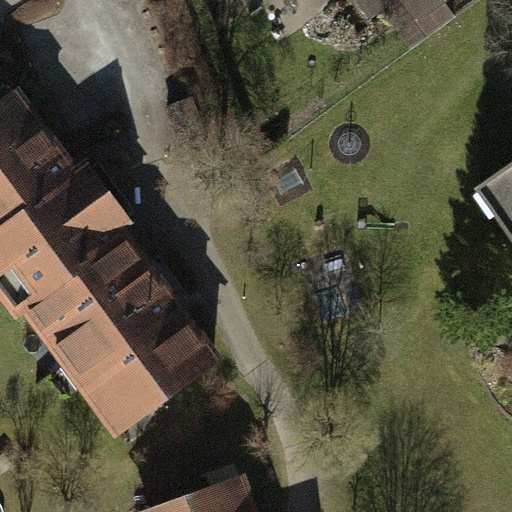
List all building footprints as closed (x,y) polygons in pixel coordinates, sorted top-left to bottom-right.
[(0,121),(0,255),(85,188),(20,106),(0,121)] [(511,160),(463,193),(511,266),(511,160)] [(0,255),(0,279),(54,347),(151,271),(85,188),(0,255)] [(54,347),(119,430),(216,353),(151,271),(54,347)] [(200,511),(259,511),(253,494),(200,511)]
